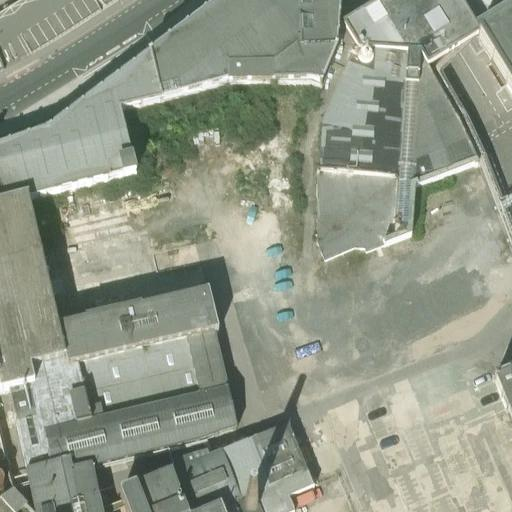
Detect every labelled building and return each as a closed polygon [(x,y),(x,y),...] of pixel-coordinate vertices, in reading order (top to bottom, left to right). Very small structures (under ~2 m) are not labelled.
[(226,0),(48,134),(0,150),(0,395),(2,395),(8,393),(34,388),(34,387),(30,371),(66,362),(58,330),(29,204),(41,201),(41,202),(45,201),(44,200),(56,197),(56,198),(60,197),(60,196),(72,193),(72,194),(76,193),(87,190),(88,191),(91,190),(91,189),(103,186),(103,187),(107,186),(107,185),(118,182),(119,183),(123,182),(122,181),(134,178),(134,179),(137,179),(121,116),(138,112),(139,113),(141,112),(141,111),(178,102),(182,101),(203,95),(203,96),(205,95),(205,94),(223,90),(224,90),(226,90),(226,89),(228,89),(229,89),(244,89),(247,89),(247,88),(252,88),(253,89),(254,88),(289,88),(289,89),(291,89),(291,88),(310,87),(318,91),(320,92),(336,55),(340,14),(340,0),(226,0)] [(340,0),(340,14),(371,11),(386,9),(388,8),(389,6),(386,1),(385,0),(340,0)] [(388,0),(386,1),(389,6),(388,8),(386,9),(371,11),(341,29),(356,53),(357,53),(357,54),(358,55),(405,58),(405,57),(406,57),(407,56),(408,56),(409,57),(410,58),(418,58),(419,58),(420,59),(422,60),(430,75),(478,41),(479,40),(454,0),(388,0)] [(511,0),(454,0),(479,40),(478,41),(511,96),(511,0)] [(0,50),(0,74),(10,69),(0,50)] [(353,54),(353,55),(353,56),(323,127),(319,173),(317,172),(317,174),(317,245),(324,264),(354,251),(364,252),(366,255),(383,248),(384,249),(411,239),(414,191),(474,168),(474,169),(477,168),(477,169),(478,168),(476,163),(459,127),(430,75),(422,60),(420,59),(419,58),(418,58),(410,58),(409,57),(408,56),(407,56),(406,57),(405,57),(405,58),(358,55),(357,54),(357,53),(356,53),(355,53),(354,53),(353,54)] [(181,302),(58,330),(66,362),(68,370),(214,336),(214,337),(218,336),(208,295),(205,296),(183,302),(183,301),(181,301),(181,302)] [(68,370),(66,371),(79,427),(227,391),(214,337),(214,336),(68,370)] [(66,362),(30,371),(34,387),(34,388),(49,468),(54,494),(78,488),(74,474),(83,472),(83,471),(73,430),(80,429),(79,427),(66,371),(68,370),(66,362)] [(511,375),(495,383),(494,382),(493,384),(497,392),(498,392),(511,427),(511,375)] [(34,388),(8,393),(10,400),(27,473),(49,468),(34,388)] [(227,391),(79,427),(80,429),(73,430),(83,471),(88,469),(88,470),(89,470),(90,470),(198,445),(236,432),(236,431),(227,391)] [(203,457),(191,460),(189,460),(190,461),(178,464),(154,473),(153,473),(152,475),(155,481),(121,495),(120,496),(120,497),(125,511),(293,511),(288,498),(312,488),(313,489),(314,489),(289,429),(290,429),(289,427),(286,428),(246,445),(245,445),(207,460),(206,457),(205,457),(203,457)] [(74,474),(78,488),(54,494),(49,468),(27,473),(36,511),(99,511),(90,470),(89,470),(88,470),(88,469),(83,471),(83,472),(74,474)]
